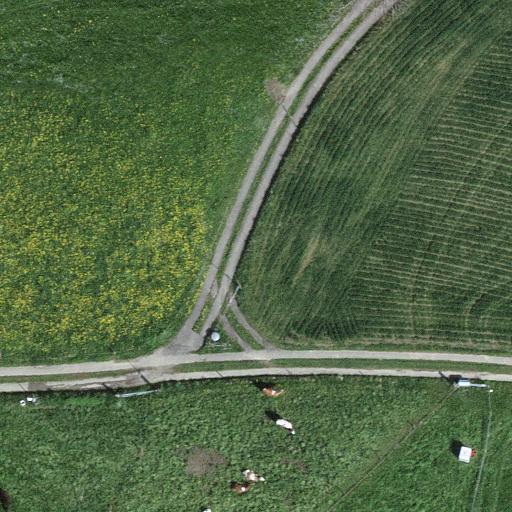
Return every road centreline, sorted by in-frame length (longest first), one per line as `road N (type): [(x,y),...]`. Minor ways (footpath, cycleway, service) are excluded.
road 1 (track): [(379,0),(330,50),(279,131),(217,279),(200,366)]
road 2 (track): [(511,371),(200,366)]
road 3 (track): [(0,379),(200,366)]
